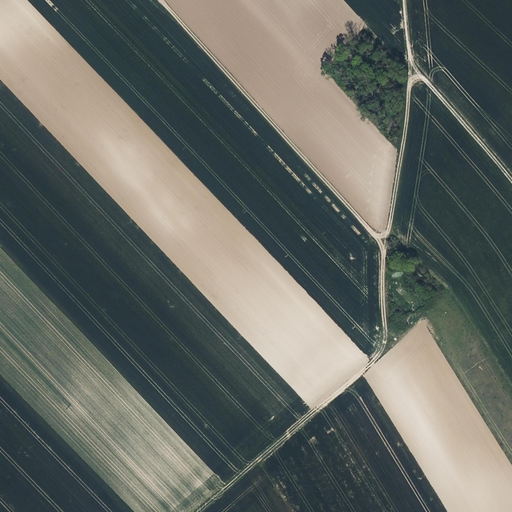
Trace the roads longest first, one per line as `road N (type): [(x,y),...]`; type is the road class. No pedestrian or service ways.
road 1 (track): [(411,62),(379,355),(197,511)]
road 2 (track): [(161,0),(369,230),(387,238)]
road 3 (track): [(405,0),(411,62),(511,178)]
